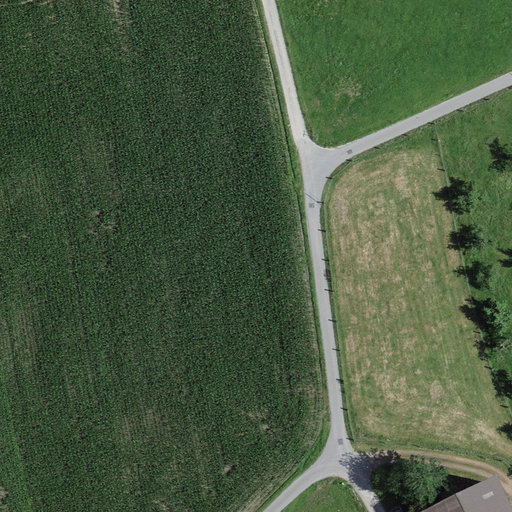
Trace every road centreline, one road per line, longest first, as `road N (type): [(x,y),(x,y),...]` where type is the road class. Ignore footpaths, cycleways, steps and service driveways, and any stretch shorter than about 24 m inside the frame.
road 1 (unclassified): [(339,448),(312,212),(321,170),(345,151),(511,78)]
road 2 (track): [(268,0),(300,135),(321,170)]
